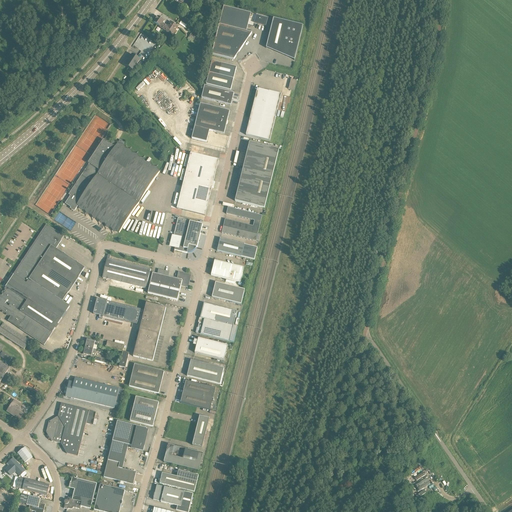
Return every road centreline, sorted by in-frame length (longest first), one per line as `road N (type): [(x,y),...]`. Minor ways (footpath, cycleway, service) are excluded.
road 1 (unclassified): [(439,0),(437,48),(365,332)]
road 2 (unclassified): [(204,265),(106,243),(64,371),(21,437)]
road 3 (unclassified): [(136,511),(204,265)]
road 4 (unclassified): [(489,511),(365,332)]
road 5 (unclassified): [(204,265),(254,65)]
road 6 (primary): [(62,104),(151,0)]
road 7 (unknown): [(50,471),(85,455),(98,411),(49,397)]
